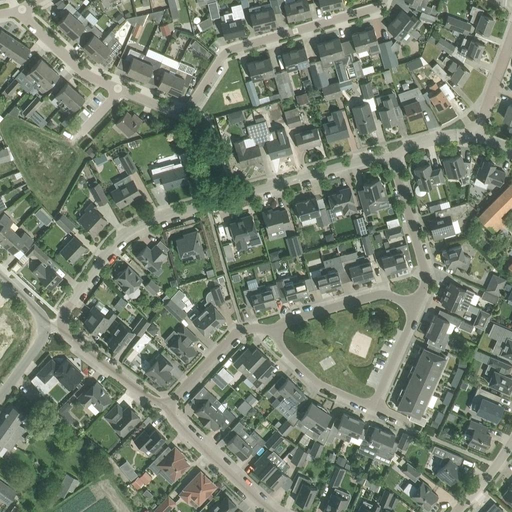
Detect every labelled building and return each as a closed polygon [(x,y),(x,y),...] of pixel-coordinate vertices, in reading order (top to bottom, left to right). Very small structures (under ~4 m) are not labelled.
[(57,23),(65,31),(76,18),(72,14),(77,9),(68,2),(65,6),(61,2),(60,0),(54,4),(57,6),(56,7),(60,11),(64,15),(57,23)] [(268,0),(270,8),(261,10),(265,27),(276,24),(274,12),(280,11),(276,0),(268,0)] [(276,0),(280,11),(285,10),(288,20),(299,17),(295,0),(276,0)] [(295,0),(299,17),(310,14),(307,0),(295,0)] [(332,8),(330,0),(318,0),(321,10),(332,8)] [(409,0),(408,4),(429,12),(431,6),(426,4),(426,0),(409,0)] [(208,3),(211,18),(220,16),(216,1),(208,3)] [(242,7),(241,3),(231,5),(235,19),(221,22),(225,38),(245,34),(241,17),(244,16),(242,7)] [(248,8),(254,30),(265,27),(261,10),(260,5),(248,8)] [(472,14),(470,21),(477,23),(475,29),(487,33),(493,18),(482,14),(484,9),(472,5),(469,13),(472,14)] [(148,13),(146,17),(159,22),(164,9),(148,13)] [(402,10),(394,19),(410,32),(414,28),(415,28),(421,21),(415,16),(413,19),(402,10)] [(419,17),(433,22),(436,16),(422,11),(419,17)] [(89,12),(85,16),(93,23),(97,19),(89,12)] [(120,13),(115,17),(120,23),(125,18),(120,13)] [(147,13),(138,16),(139,23),(143,24),(147,13)] [(447,15),(444,25),(452,28),(453,29),(459,31),(467,34),(471,23),(447,15)] [(198,23),(202,30),(213,24),(210,16),(198,23)] [(81,30),(85,34),(93,25),(85,17),(80,22),(76,18),(65,31),(73,38),(81,30)] [(410,32),(394,19),(387,28),(400,39),(407,30),(410,32)] [(130,34),(136,36),(142,25),(136,22),(130,34)] [(167,24),(160,26),(162,33),(169,30),(167,24)] [(82,46),(90,54),(102,41),(97,37),(102,33),(93,25),(85,34),(89,38),(82,46)] [(175,28),(171,37),(176,39),(180,30),(175,28)] [(374,28),(363,31),(369,54),(380,51),(378,43),(374,28)] [(0,30),(0,48),(1,50),(11,36),(1,29),(0,30)] [(363,31),(351,34),(356,51),(357,50),(359,57),(369,54),(363,31)] [(431,34),(428,40),(462,61),(465,54),(478,59),(483,44),(471,39),(471,40),(463,37),(459,47),(456,45),(455,46),(440,36),(438,39),(431,34)] [(1,50),(11,56),(20,42),(11,36),(1,50)] [(102,41),(90,54),(98,61),(106,53),(110,57),(121,45),(113,37),(106,45),(102,41)] [(339,38),(328,41),(333,58),(332,58),(334,64),(339,81),(348,79),(345,66),(347,63),(353,61),(350,52),(344,54),(339,38)] [(328,41),(317,44),(321,60),(323,67),(334,64),(332,58),(333,58),(328,41)] [(20,42),(11,56),(21,62),(30,49),(20,42)] [(196,50),(204,57),(209,51),(201,44),(196,50)] [(304,47),(293,50),(298,66),(308,63),(309,63),(304,47)] [(146,54),(130,48),(125,59),(131,61),(126,72),(136,76),(146,54)] [(394,49),(387,51),(391,66),(398,64),(394,50),(394,49)] [(293,50),(282,53),(287,70),(287,69),(298,66),(293,50)] [(387,51),(380,53),(385,68),(391,66),(387,51)] [(161,61),(146,54),(136,76),(146,81),(151,71),(156,73),(161,61)] [(450,76),(458,82),(461,84),(470,71),(458,63),(458,64),(446,56),(442,62),(454,70),(450,76)] [(270,57),(259,60),(264,76),(274,73),(275,73),(270,57)] [(29,80),(33,84),(37,80),(49,66),(41,58),(24,76),(29,80)] [(359,59),(353,61),(354,66),(357,76),(364,74),(359,59)] [(259,60),(247,63),(252,80),(264,76),(259,60)] [(177,68),(161,61),(156,73),(162,75),(157,85),(167,90),(177,68)] [(177,68),(167,90),(178,94),(182,84),(187,86),(195,68),(180,61),(179,62),(177,68)] [(436,72),(444,80),(450,75),(437,61),(431,66),(436,72)] [(37,80),(33,84),(38,88),(42,92),(58,74),(49,66),(37,80)] [(20,71),(18,69),(12,75),(15,77),(20,71)] [(324,69),(318,71),(322,85),(329,83),(325,69),(324,69)] [(318,71),(311,73),(315,87),(316,87),(322,85),(318,71)] [(444,80),(436,72),(431,77),(439,85),(444,80)] [(4,90),(10,95),(21,82),(15,77),(4,90)] [(302,80),(303,82),(303,86),(311,84),(309,78),(302,80)] [(290,79),(283,81),(287,95),(288,95),(294,93),(290,79)] [(252,80),(246,83),(253,106),(260,103),(258,98),(252,80)] [(59,101),(63,105),(77,89),(69,81),(55,96),(60,101),(59,101)] [(283,81),(276,83),(279,93),(281,97),(287,95),(283,81)] [(360,83),(365,97),(373,95),(369,81),(360,83)] [(322,87),(326,99),(342,94),(338,82),(322,87)] [(430,96),(438,109),(449,102),(441,89),(440,90),(435,82),(429,86),(434,93),(430,96)] [(418,86),(398,93),(402,106),(404,105),(409,118),(422,113),(418,100),(425,98),(418,86)] [(77,89),(63,105),(67,108),(68,107),(72,112),(86,97),(77,89)] [(309,91),(296,95),(298,105),(312,101),(309,91)] [(382,95),(376,97),(384,125),(397,121),(392,107),(398,105),(395,96),(384,99),(382,95)] [(34,110),(42,101),(36,96),(22,112),(28,117),(29,116),(34,110)] [(351,106),(358,132),(376,128),(368,101),(351,106)] [(269,105),(271,111),(278,109),(276,103),(269,105)] [(323,124),(328,141),(349,135),(341,108),(331,111),(334,121),(323,124)] [(34,110),(29,116),(33,120),(38,114),(34,110)] [(242,111),(236,113),(238,120),(244,119),(242,111)] [(116,123),(129,135),(142,121),(133,113),(130,116),(126,112),(116,123)] [(299,114),(286,117),(289,128),(302,124),(299,114)] [(264,116),(255,119),(256,123),(259,134),(266,132),(269,131),(264,116)] [(248,125),(247,125),(247,126),(250,137),(253,136),(259,134),(256,123),(248,125)] [(269,131),(266,132),(269,142),(267,142),(271,157),(291,151),(287,136),(284,127),(276,129),(271,131),(269,131)] [(295,134),(299,149),(320,143),(316,128),(295,134)] [(238,141),(235,141),(237,150),(237,151),(241,166),(249,163),(249,162),(261,159),(262,160),(258,145),(255,145),(253,136),(250,137),(242,139),(239,140),(239,139),(238,140),(238,141)] [(6,148),(0,149),(0,161),(10,159),(6,148)] [(117,156),(127,173),(136,168),(127,151),(117,156)] [(186,152),(178,154),(180,160),(188,158),(186,152)] [(448,177),(459,174),(462,184),(469,182),(470,162),(462,161),(461,155),(444,160),(448,177)] [(99,156),(94,158),(96,164),(102,161),(99,156)] [(489,181),(500,185),(505,172),(494,168),(495,165),(484,160),(481,167),(479,167),(475,177),(489,182),(489,181)] [(160,166),(151,168),(155,182),(163,180),(165,187),(165,186),(177,183),(178,184),(186,181),(182,166),(181,162),(160,168),(160,166)] [(429,164),(414,169),(419,184),(416,185),(415,188),(415,190),(416,193),(418,194),(420,195),(423,195),(425,193),(426,190),(426,187),(426,188),(435,185),(435,184),(444,182),(440,167),(431,170),(429,164)] [(127,183),(112,192),(120,206),(141,194),(133,180),(129,174),(124,177),(127,183)] [(367,196),(361,197),(366,214),(376,211),(374,203),(378,202),(378,200),(387,197),(384,186),(382,187),(379,178),(364,183),(367,196)] [(500,216),(511,203),(511,182),(477,216),(488,227),(489,227),(495,233),(495,234),(507,222),(506,222),(500,216)] [(90,188),(99,204),(107,200),(98,183),(90,188)] [(341,189),(342,191),(328,195),(333,211),(342,208),(344,214),(356,210),(350,187),(341,189)] [(302,200),(295,203),(298,212),(300,219),(315,215),(318,226),(330,222),(325,207),(319,209),(316,197),(308,199),(308,198),(302,200)] [(86,210),(78,218),(94,233),(107,220),(95,209),(96,207),(91,202),(85,210),(86,210)] [(447,216),(437,219),(429,221),(434,238),(444,235),(444,237),(455,234),(451,221),(456,220),(467,208),(465,202),(445,208),(447,216)] [(267,213),(263,214),(268,231),(270,239),(285,234),(284,229),(291,227),(286,209),(279,211),(279,209),(272,211),(271,209),(267,211),(267,213)] [(0,241),(3,244),(15,231),(10,226),(14,222),(4,213),(0,216),(0,241)] [(46,214),(43,218),(43,221),(46,224),(51,219),(46,214)] [(56,221),(68,232),(74,225),(62,214),(56,221)] [(242,220),(230,223),(235,241),(236,241),(238,249),(246,247),(244,239),(249,237),(251,245),(261,242),(258,232),(256,232),(251,215),(241,218),(242,220)] [(365,225),(358,227),(360,235),(367,233),(365,225)] [(385,229),(388,238),(404,234),(401,225),(385,229)] [(187,233),(187,236),(176,239),(180,256),(195,251),(196,257),(204,255),(197,230),(187,233)] [(15,231),(3,244),(13,253),(18,246),(23,251),(34,240),(25,232),(21,236),(15,231)] [(374,234),(376,241),(382,240),(380,232),(374,234)] [(285,237),(290,255),(303,251),(298,233),(285,237)] [(368,234),(362,235),(361,236),(366,254),(374,252),(368,234)] [(60,251),(72,262),(86,247),(74,236),(60,251)] [(25,252),(28,256),(32,252),(43,262),(49,255),(34,242),(25,252)] [(390,248),(396,269),(407,267),(404,259),(410,258),(406,243),(390,248)] [(136,256),(152,271),(162,260),(167,254),(156,244),(151,249),(146,245),(136,256)] [(446,266),(454,264),(466,269),(471,257),(463,254),(461,245),(442,250),(446,266)] [(381,257),(386,272),(396,269),(390,248),(386,249),(387,255),(381,257)] [(364,279),(358,258),(347,260),(345,254),(339,255),(343,270),(349,268),(353,282),(364,279)] [(363,254),(357,255),(358,258),(364,279),(374,276),(368,255),(364,256),(363,254)] [(336,264),(325,266),(331,288),(342,285),(338,271),(343,270),(339,255),(334,257),(336,264)] [(277,260),(271,262),(272,268),(279,266),(277,260)] [(33,271),(51,289),(62,277),(48,264),(45,267),(40,263),(33,271)] [(120,285),(127,292),(128,293),(129,292),(130,292),(142,279),(128,265),(115,278),(121,284),(120,285)] [(310,277),(313,287),(319,285),(320,291),(331,288),(325,266),(309,271),(310,277)] [(213,269),(206,270),(208,277),(214,275),(213,269)] [(240,280),(238,273),(231,275),(234,282),(240,280)] [(297,274),(292,276),(298,297),(309,294),(307,289),(313,287),(310,277),(304,279),(298,280),(297,274)] [(486,290),(498,295),(505,279),(493,274),(486,290)] [(223,275),(217,277),(219,283),(225,281),(223,275)] [(277,283),(280,296),(286,295),(288,300),(298,297),(292,276),(276,280),(277,283)] [(144,285),(153,293),(159,287),(151,279),(144,285)] [(265,283),(259,285),(266,307),(276,304),(275,298),(280,296),(277,283),(271,285),(271,288),(266,290),(265,283)] [(447,285),(444,292),(469,303),(474,292),(467,288),(466,290),(450,283),(449,286),(447,285)] [(266,307),(259,285),(254,286),(245,289),(249,306),(253,305),(255,310),(266,307)] [(207,307),(202,312),(216,327),(225,319),(213,305),(215,303),(216,304),(225,301),(220,286),(210,289),(211,290),(213,296),(207,301),(204,304),(207,307)] [(179,288),(170,298),(177,304),(185,294),(179,288)] [(481,297),(495,304),(499,297),(484,290),(481,297)] [(469,303),(444,292),(441,299),(442,300),(441,303),(457,310),(459,306),(467,309),(469,303)] [(117,302),(113,306),(119,311),(127,302),(121,297),(117,302)] [(163,305),(179,320),(186,313),(177,304),(170,298),(163,305)] [(91,314),(83,324),(95,332),(99,327),(104,332),(117,315),(109,308),(104,314),(102,312),(94,306),(89,313),(91,314)] [(473,324),(484,329),(491,313),(480,308),(473,324)] [(434,314),(430,324),(450,333),(455,324),(458,325),(458,326),(471,332),(473,325),(461,320),(461,319),(439,310),(437,316),(434,314)] [(194,312),(190,316),(206,335),(216,327),(202,312),(197,316),(194,312)] [(132,329),(139,335),(150,322),(142,316),(132,329)] [(108,342),(118,350),(124,342),(126,344),(135,332),(120,321),(117,325),(111,333),(113,334),(108,342)] [(146,330),(153,335),(158,328),(151,323),(146,330)] [(501,353),(511,358),(511,339),(511,335),(511,331),(494,323),(491,330),(493,330),(491,336),(498,338),(496,343),(504,346),(501,353)] [(170,345),(169,346),(171,348),(171,349),(174,352),(175,352),(185,361),(196,349),(192,345),(198,338),(195,335),(183,324),(178,331),(181,334),(170,345)] [(450,333),(430,324),(425,334),(431,337),(429,342),(443,349),(450,333)] [(138,338),(145,344),(149,339),(142,333),(138,338)] [(423,347),(418,359),(442,370),(448,358),(423,347)] [(244,350),(233,363),(247,376),(265,356),(256,348),(249,355),(244,350)] [(466,349),(463,357),(469,360),(473,352),(466,349)] [(475,350),(472,357),(486,362),(489,355),(475,350)] [(145,371),(155,380),(156,379),(162,384),(171,374),(168,371),(173,366),(165,359),(159,354),(157,357),(150,364),(151,365),(145,371)] [(265,356),(247,376),(261,389),(272,377),(267,372),(274,365),(265,356)] [(491,384),(490,385),(497,388),(498,387),(508,391),(510,388),(511,389),(511,385),(511,377),(506,375),(507,371),(509,372),(511,365),(511,364),(490,356),(487,363),(488,363),(485,372),(492,375),(489,383),(491,384)] [(36,374),(45,382),(54,373),(69,389),(83,375),(66,359),(59,366),(51,359),(36,374)] [(418,359),(413,371),(437,382),(442,370),(418,359)] [(450,384),(456,387),(464,369),(458,366),(450,384)] [(413,371),(408,383),(432,394),(437,382),(413,371)] [(281,392),(286,396),(296,385),(288,377),(279,387),(274,383),(268,389),(276,397),(281,392)] [(86,405),(91,400),(100,409),(111,398),(101,389),(103,388),(96,381),(85,393),(83,392),(78,397),(86,405)] [(408,383),(402,395),(427,406),(427,405),(431,406),(434,401),(429,399),(432,394),(408,383)] [(296,385),(286,396),(280,401),(293,413),(301,404),(297,400),(304,393),(296,385)] [(198,417),(203,422),(217,407),(212,402),(216,398),(203,386),(194,395),(203,403),(196,412),(199,415),(198,417)] [(476,411),(496,420),(502,405),(498,403),(501,396),(478,386),(472,400),(479,403),(476,411)] [(245,399),(251,404),(256,398),(250,393),(245,399)] [(427,406),(402,395),(397,407),(411,413),(409,416),(423,423),(426,417),(422,415),(427,406)] [(238,405),(245,411),(250,406),(243,400),(238,405)] [(67,401),(57,411),(62,416),(67,410),(72,406),(67,401)] [(302,413),(294,424),(300,428),(304,422),(309,426),(322,406),(320,404),(317,403),(316,405),(311,402),(305,412),(303,411),(302,413)] [(111,422),(111,423),(123,434),(140,417),(128,406),(124,410),(117,403),(105,416),(111,422)] [(11,404),(0,420),(0,435),(13,445),(25,428),(18,423),(25,414),(11,404)] [(252,406),(247,411),(252,415),(257,410),(252,406)] [(309,426),(305,431),(316,439),(315,440),(324,444),(326,440),(330,428),(325,426),(323,425),(330,414),(326,411),(327,410),(325,408),(322,406),(309,426)] [(217,407),(203,422),(209,427),(210,425),(214,429),(222,421),(226,425),(235,416),(226,408),(222,412),(217,407)] [(341,419),(337,428),(342,430),(339,437),(341,438),(344,439),(347,432),(354,417),(343,413),(341,419)] [(347,432),(344,439),(349,441),(352,434),(357,436),(361,427),(364,421),(354,417),(347,432)] [(239,420),(228,432),(232,436),(226,443),(234,450),(249,434),(241,427),(244,425),(239,420)] [(278,428),(285,435),(293,426),(287,420),(278,428)] [(470,420),(462,440),(484,449),(490,434),(484,432),(487,426),(470,420)] [(367,429),(363,439),(366,440),(363,445),(376,450),(385,430),(375,426),(372,431),(367,429)] [(144,451),(148,446),(153,451),(155,453),(162,446),(160,444),(165,438),(155,428),(149,434),(145,429),(138,436),(133,440),(144,451)] [(330,428),(326,440),(331,442),(336,431),(333,429),(330,428)] [(265,443),(272,450),(284,437),(277,430),(265,443)] [(376,450),(376,451),(386,455),(387,452),(393,454),(398,443),(393,440),(395,435),(385,430),(376,450)] [(403,431),(400,438),(409,442),(412,435),(403,431)] [(249,434),(234,450),(242,458),(249,450),(253,454),(262,446),(249,434)] [(13,445),(0,435),(0,450),(3,445),(10,450),(13,445)] [(314,454),(318,456),(324,444),(315,441),(310,453),(314,454)] [(291,460),(300,465),(307,452),(297,444),(289,452),(293,455),(291,460)] [(189,464),(182,457),(184,456),(175,447),(166,456),(162,452),(149,465),(155,471),(160,466),(167,473),(169,471),(176,478),(189,464)] [(254,469),(264,479),(277,465),(269,458),(272,454),(267,449),(255,462),(258,464),(254,469)] [(443,479),(444,478),(450,483),(451,482),(453,482),(456,479),(456,477),(460,472),(455,467),(456,463),(459,464),(462,457),(445,449),(439,464),(442,466),(436,473),(443,479)] [(328,460),(334,461),(336,453),(330,451),(328,460)] [(306,457),(305,458),(311,461),(314,454),(310,453),(308,452),(308,453),(306,457)] [(335,463),(343,466),(346,459),(338,455),(335,463)] [(400,470),(415,481),(421,472),(407,461),(400,470)] [(326,482),(337,486),(345,468),(334,463),(326,482)] [(277,465),(264,479),(265,478),(275,488),(279,483),(287,491),(292,480),(277,465)] [(134,470),(127,475),(130,480),(137,474),(134,470)] [(145,471),(139,477),(144,482),(150,476),(145,471)] [(177,496),(186,505),(191,500),(197,505),(215,486),(209,480),(210,479),(204,474),(204,475),(200,471),(182,490),(182,491),(177,496)] [(56,494),(63,497),(67,489),(72,491),(78,480),(66,474),(56,494)] [(309,484),(311,480),(298,475),(297,479),(293,488),(299,490),(295,501),(309,507),(313,497),(317,487),(309,484)] [(132,482),(137,489),(143,482),(137,476),(132,482)] [(0,498),(8,504),(16,493),(0,481),(0,498)] [(402,489),(427,509),(435,499),(433,498),(436,494),(430,489),(431,488),(423,482),(422,481),(417,488),(410,482),(408,482),(402,489)] [(510,487),(503,495),(511,502),(511,482),(509,486),(510,487)] [(323,511),(341,511),(343,508),(346,508),(348,502),(347,500),(347,499),(339,496),(341,490),(335,487),(332,493),(332,492),(323,511)] [(379,503),(387,507),(388,504),(392,495),(393,492),(385,489),(379,503)] [(392,495),(388,504),(394,507),(398,498),(392,495)] [(155,510),(157,511),(165,511),(175,502),(168,496),(155,510)] [(209,511),(229,511),(236,505),(226,496),(220,502),(218,501),(208,511),(209,511)] [(376,511),(379,506),(373,503),(371,509),(361,505),(358,511),(376,511)] [(494,503),(485,511),(504,511),(494,503)]
